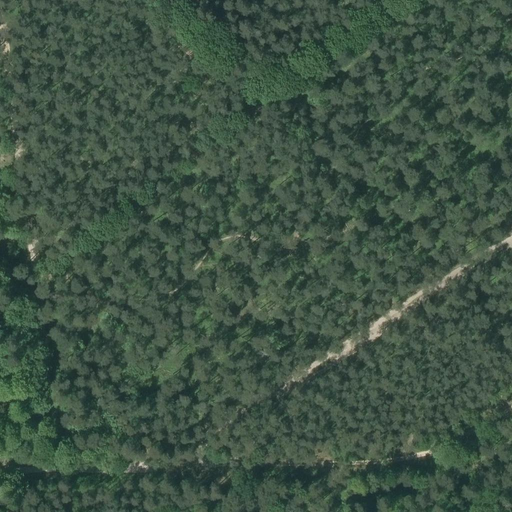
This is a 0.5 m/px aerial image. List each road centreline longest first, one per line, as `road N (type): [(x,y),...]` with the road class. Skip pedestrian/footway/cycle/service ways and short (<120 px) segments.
road 1 (track): [(511,231),(158,465),(0,469)]
road 2 (track): [(393,0),(233,108),(34,274)]
road 3 (track): [(158,465),(412,455),(511,406)]
road 4 (track): [(34,274),(0,39)]
road 5 (track): [(34,274),(65,468)]
road 6 (track): [(164,0),(221,56),(265,85)]
